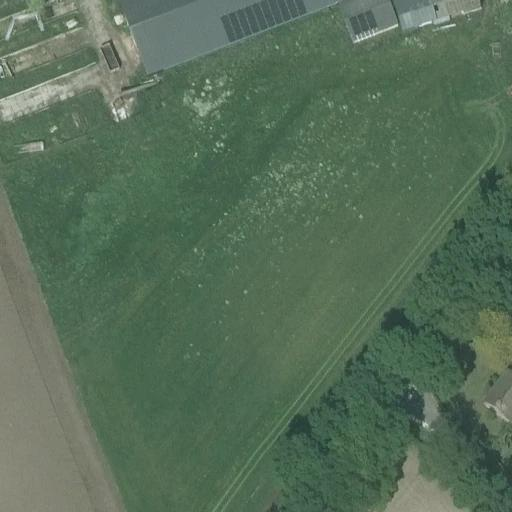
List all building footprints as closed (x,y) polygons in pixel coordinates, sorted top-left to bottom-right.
[(116,0),(148,81),(339,7),(336,0),(116,0)] [(389,4),(387,0),(359,0),(339,8),(354,47),(399,30),(393,13),(396,11),(393,2),(389,4)] [(396,11),(403,36),(482,12),(478,0),(392,0),(393,2),(396,11)] [(511,0),(502,0),(509,15),(511,13),(511,0)] [(485,407),(511,427),(511,380),(508,378),(485,407)]
